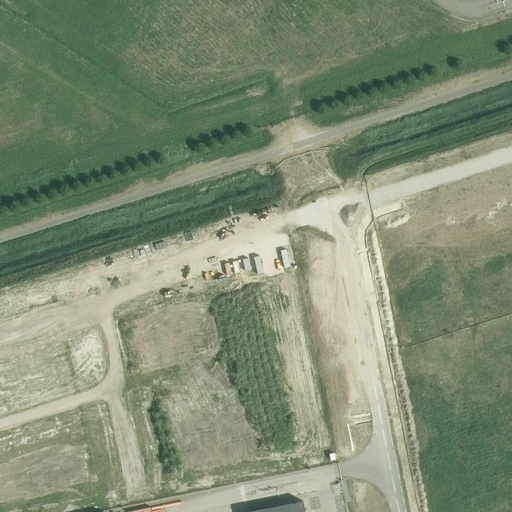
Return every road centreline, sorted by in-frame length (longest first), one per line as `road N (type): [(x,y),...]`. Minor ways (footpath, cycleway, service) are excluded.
road 1 (unclassified): [(0,238),(511,75)]
road 2 (unclassified): [(399,511),(334,208),(407,185)]
